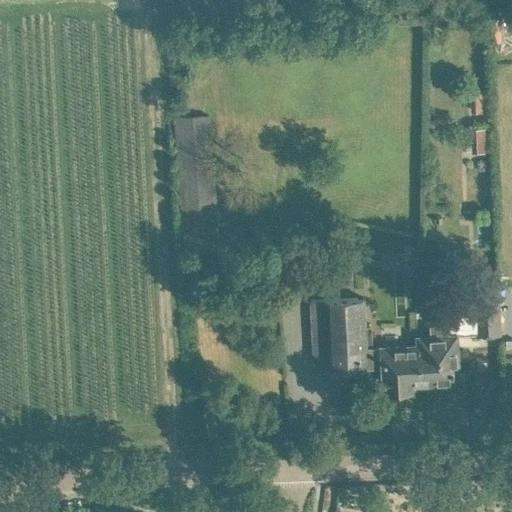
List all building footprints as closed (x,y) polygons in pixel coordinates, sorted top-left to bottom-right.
[(208,115),(174,117),(184,250),(218,248),(208,115)] [(496,288),(475,289),(476,308),(477,333),(477,334),(498,333),(496,288)] [(310,298),(313,361),(326,361),(326,369),(373,367),(372,346),(370,325),(365,325),(363,295),(310,298)] [(457,357),(456,337),(456,332),(446,333),(446,324),(430,325),(430,333),(416,334),(416,343),(372,346),(373,367),(381,367),(382,391),(411,390),(411,384),(453,382),(451,357),(457,357)] [(215,490),(213,506),(240,509),(242,494),(215,490)]
